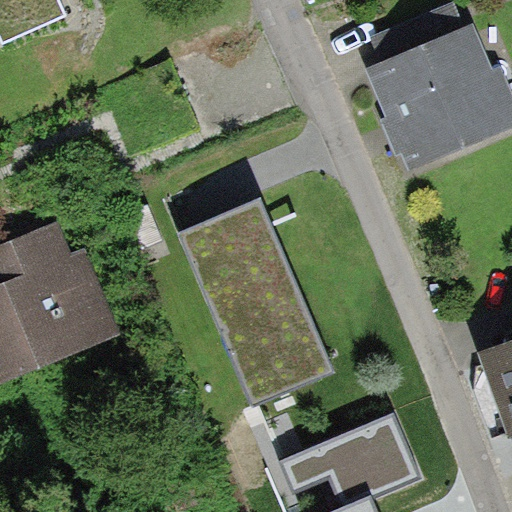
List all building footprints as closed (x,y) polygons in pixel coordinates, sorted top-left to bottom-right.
[(0,0),(0,34),(5,46),(68,19),(59,0),(0,0)] [(387,66),(467,32),(455,3),(375,37),(387,66)] [(410,175),(511,131),(511,95),(502,71),(494,75),(474,28),(467,32),(387,66),(366,75),(387,122),(382,124),(398,161),(403,158),(410,175)] [(263,207),(180,242),(254,416),(337,380),(263,207)] [(0,388),(125,338),(89,249),(70,257),(59,229),(0,253),(0,388)] [(511,352),(482,364),(511,448),(511,352)]
